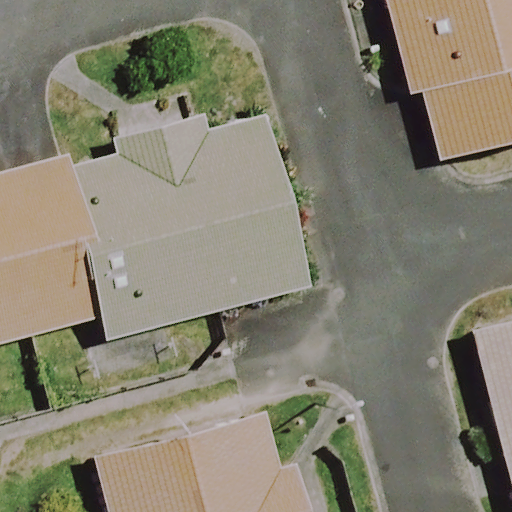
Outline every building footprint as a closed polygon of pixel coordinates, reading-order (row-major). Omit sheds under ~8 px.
[(511,147),(511,0),(374,0),(415,171),(511,147)] [(106,323),(111,345),(300,295),(255,112),(63,162),(106,323)] [(0,178),(0,351),(106,323),(63,162),(0,178)] [(511,511),(511,327),(460,342),(509,511),(511,511)] [(283,511),(263,428),(87,471),(97,511),(283,511)]
